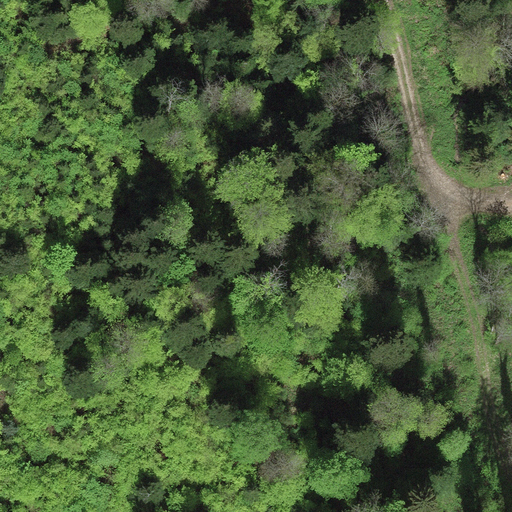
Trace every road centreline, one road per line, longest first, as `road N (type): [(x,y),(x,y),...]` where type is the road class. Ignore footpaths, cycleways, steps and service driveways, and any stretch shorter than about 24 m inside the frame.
road 1 (track): [(435,194),(511,460)]
road 2 (track): [(386,0),(435,194)]
